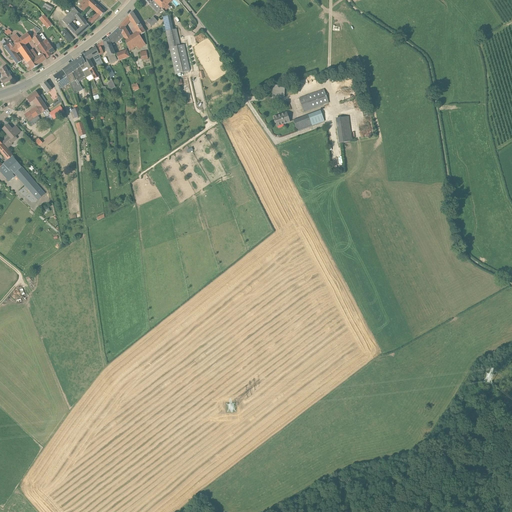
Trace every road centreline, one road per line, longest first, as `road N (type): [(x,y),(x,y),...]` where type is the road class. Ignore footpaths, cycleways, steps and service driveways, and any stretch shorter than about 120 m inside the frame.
road 1 (track): [(511,284),(464,254),(457,239),(427,61),(348,0)]
road 2 (tertiary): [(0,95),(80,49),(134,0)]
road 3 (track): [(247,100),(328,86),(336,156)]
road 4 (track): [(247,100),(130,181)]
road 5 (unclassified): [(247,100),(223,51),(181,0)]
